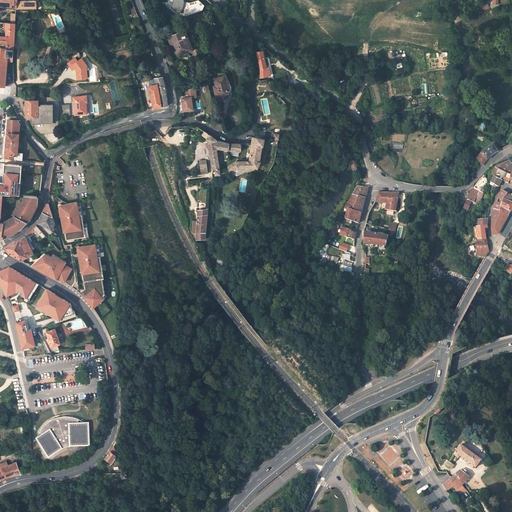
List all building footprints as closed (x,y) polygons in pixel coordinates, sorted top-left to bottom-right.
[(17,1),(16,0),(0,0),(0,3),(17,5),(16,8),(17,9),(36,8),(36,1),(17,1)] [(173,0),(173,4),(171,7),(179,14),(183,8),(184,3),(183,0),(173,0)] [(486,15),(493,15),(493,10),(475,11),(475,17),(479,16),(479,20),(486,20),(486,15)] [(14,49),(16,15),(11,15),(11,23),(6,22),(5,30),(6,31),(6,37),(0,36),(0,46),(8,48),(8,49),(14,49)] [(487,37),(488,31),(475,29),(473,34),(487,37)] [(192,46),(185,30),(183,31),(183,33),(189,48),(192,46)] [(176,33),(169,36),(177,56),(184,53),(183,50),(189,48),(183,33),(177,35),(176,33)] [(0,86),(5,87),(5,82),(8,82),(9,82),(10,81),(10,73),(6,73),(7,62),(11,63),(11,68),(13,68),(13,61),(14,49),(8,49),(8,48),(0,46),(0,86)] [(266,68),(263,51),(257,53),(260,69),(266,68)] [(77,61),(75,58),(67,64),(72,71),(75,69),(76,70),(77,71),(78,71),(78,72),(77,72),(77,79),(87,78),(87,71),(84,68),(87,66),(82,59),(80,59),(77,61)] [(228,89),(225,76),(214,79),(216,86),(214,87),(216,97),(222,96),(221,93),(226,92),(227,91),(228,91),(228,89)] [(157,84),(149,86),(153,108),(161,106),(168,105),(164,83),(162,77),(155,78),(157,84)] [(201,86),(203,93),(209,91),(208,84),(201,86)] [(185,90),(186,98),(191,98),(196,97),(195,87),(185,90)] [(76,103),(74,103),(75,115),(86,114),(85,102),(87,102),(86,96),(76,97),(76,103)] [(38,100),(32,100),(32,97),(26,97),(26,100),(25,100),(25,117),(31,117),(38,117),(38,107),(38,106),(38,100)] [(186,98),(181,98),(183,111),(193,110),(191,98),(186,98)] [(53,123),(53,104),(41,104),(41,106),(38,106),(38,107),(38,117),(31,117),(31,124),(38,124),(38,123),(53,123)] [(337,115),(342,110),(337,104),(332,111),(337,115)] [(23,153),(18,153),(20,124),(18,120),(10,120),(8,119),(5,151),(5,157),(22,159),(23,153)] [(216,140),(211,136),(206,139),(208,142),(208,143),(212,166),(219,163),(217,149),(228,150),(229,143),(216,140)] [(264,143),(265,139),(254,136),(252,143),(250,158),(253,159),(255,160),(262,162),(262,161),(260,160),(263,146),(265,146),(265,143),(264,143)] [(481,153),(477,159),(482,166),(487,160),(497,151),(492,144),(481,153)] [(249,160),(237,161),(237,169),(247,168),(247,172),(257,168),(258,169),(260,167),(259,166),(260,163),(262,164),(262,162),(255,160),(253,159),(250,158),(249,160)] [(346,165),(338,161),(335,166),(343,170),(346,165)] [(511,164),(509,161),(495,167),(491,175),(494,176),(502,180),(504,178),(510,180),(511,181),(511,164)] [(22,168),(22,165),(20,164),(5,163),(4,172),(3,182),(0,181),(0,193),(8,194),(20,195),(20,187),(21,181),(22,168)] [(487,184),(486,178),(484,176),(480,179),(473,188),(483,193),(485,188),(487,184)] [(490,183),(498,187),(500,183),(502,180),(494,176),(491,180),(490,183)] [(352,194),(365,198),(368,188),(357,186),(352,194)] [(473,188),(467,199),(474,202),(479,204),(485,194),(483,193),(473,188)] [(498,196),(511,202),(511,200),(511,196),(509,195),(501,190),(498,196)] [(386,203),(385,209),(395,211),(398,194),(378,192),(377,198),(375,201),(383,202),(386,203)] [(361,213),(365,198),(352,194),(344,208),(347,209),(361,213)] [(37,196),(28,195),(24,202),(23,201),(20,204),(15,212),(30,219),(36,210),(37,206),(38,205),(36,204),(37,201),(37,196)] [(492,214),(491,218),(491,220),(491,228),(492,234),(498,234),(507,218),(511,208),(511,202),(498,196),(495,205),(493,209),(492,214)] [(85,237),(89,237),(87,230),(84,230),(84,228),(82,216),(83,216),(81,204),(77,204),(77,203),(60,206),(61,213),(62,212),(63,214),(61,215),(63,228),(65,228),(66,233),(65,233),(67,241),(85,237)] [(47,227),(52,230),(54,224),(49,204),(47,204),(38,222),(40,223),(39,224),(46,228),(47,227)] [(205,233),(208,209),(198,210),(197,221),(193,220),(192,232),(196,234),(196,240),(205,239),(205,233)] [(347,209),(344,219),(345,219),(352,221),(358,223),(361,213),(347,209)] [(25,223),(30,219),(15,212),(14,213),(17,216),(14,217),(16,220),(12,222),(10,218),(5,221),(3,238),(19,229),(25,223)] [(487,218),(478,220),(477,227),(476,227),(477,240),(486,239),(485,233),(485,229),(487,228),(487,226),(487,218)] [(36,232),(38,234),(41,231),(36,225),(33,229),(36,232)] [(388,236),(364,232),(364,244),(373,245),(386,246),(388,236)] [(14,256),(21,260),(33,254),(31,250),(28,243),(25,236),(5,246),(9,253),(14,256)] [(476,243),(478,256),(485,257),(488,252),(487,246),(486,239),(477,240),(477,243),(476,243)] [(31,250),(38,246),(34,240),(28,243),(31,250)] [(84,297),(92,308),(98,304),(99,301),(101,299),(100,298),(105,295),(102,280),(104,279),(100,258),(101,258),(99,245),(96,246),(95,245),(78,248),(79,254),(81,253),(82,258),(79,258),(81,269),(84,269),(84,273),(86,273),(88,286),(85,286),(85,288),(84,289),(88,294),(85,296),(84,297)] [(55,275),(61,278),(60,279),(64,282),(72,268),(65,264),(66,261),(53,254),(52,257),(45,253),(34,263),(36,266),(35,267),(54,277),(55,275)] [(226,258),(220,255),(216,262),(222,266),(226,258)] [(11,266),(0,270),(0,282),(8,296),(20,290),(32,298),(40,285),(11,266)] [(48,289),(37,307),(54,317),(56,323),(76,316),(72,303),(48,289)] [(26,319),(16,322),(23,348),(37,345),(33,328),(29,329),(26,319)] [(50,341),(54,352),(59,350),(57,344),(60,343),(58,339),(56,332),(55,329),(47,332),(49,337),(50,341)] [(41,431),(44,433),(38,436),(38,437),(49,455),(62,447),(63,448),(66,446),(67,446),(71,445),(71,444),(90,444),(89,424),(88,424),(87,424),(86,423),(85,422),(78,422),(80,419),(72,416),(64,416),(60,416),(61,420),(57,421),(56,418),(49,421),(44,427),(41,431)] [(460,445),(454,454),(458,457),(459,455),(476,467),(481,460),(460,445)] [(106,457),(109,458),(106,462),(110,465),(113,461),(111,460),(117,452),(114,446),(113,446),(112,449),(109,452),(106,457)] [(21,473),(16,462),(0,468),(0,479),(3,478),(8,476),(14,474),(21,473)] [(461,470),(455,473),(456,474),(463,484),(469,476),(461,470)] [(450,480),(444,484),(446,486),(447,489),(449,487),(451,488),(454,485),(457,489),(457,488),(462,494),(467,491),(462,485),(463,484),(456,474),(449,479),(450,480)]
